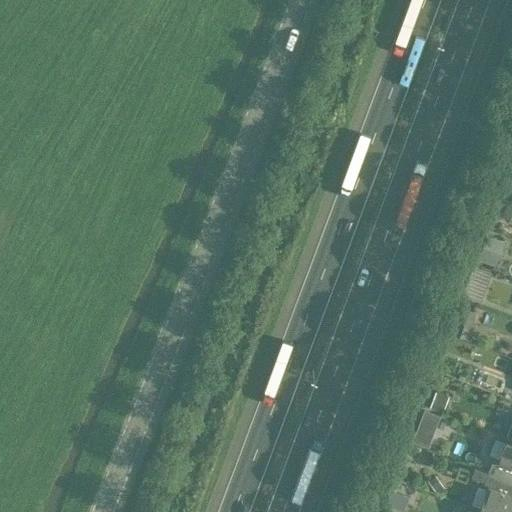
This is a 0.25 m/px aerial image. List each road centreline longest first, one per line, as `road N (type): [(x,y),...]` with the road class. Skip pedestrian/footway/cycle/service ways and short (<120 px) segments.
road 1 (tertiary): [(94,511),(292,0)]
road 2 (motorway): [(282,511),(474,0)]
road 3 (motorway): [(424,0),(233,511)]
